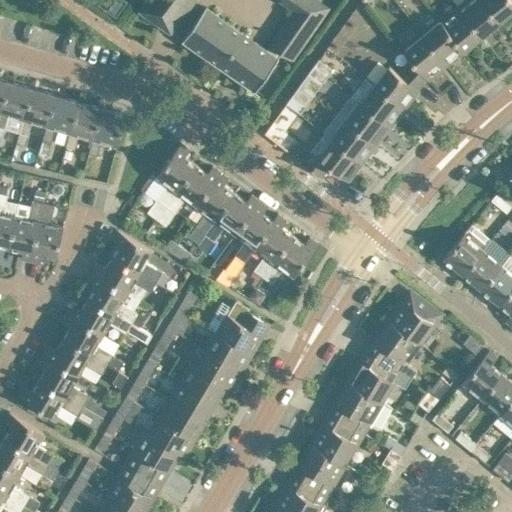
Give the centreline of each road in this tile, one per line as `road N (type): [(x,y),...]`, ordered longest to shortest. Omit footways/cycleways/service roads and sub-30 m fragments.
road 1 (residential): [(0,49),(152,95),(365,251)]
road 2 (unclassified): [(211,511),(365,251)]
road 3 (unclassified): [(365,251),(433,171),(511,100)]
